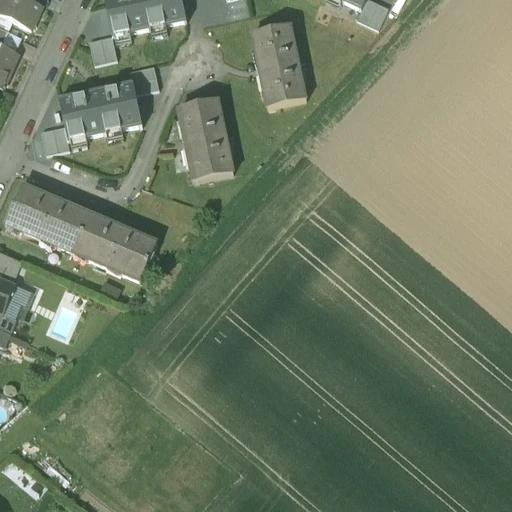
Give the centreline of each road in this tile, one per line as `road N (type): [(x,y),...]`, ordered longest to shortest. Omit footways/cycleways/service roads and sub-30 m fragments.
road 1 (track): [(433,0),(155,302),(0,448)]
road 2 (residential): [(0,173),(81,0)]
